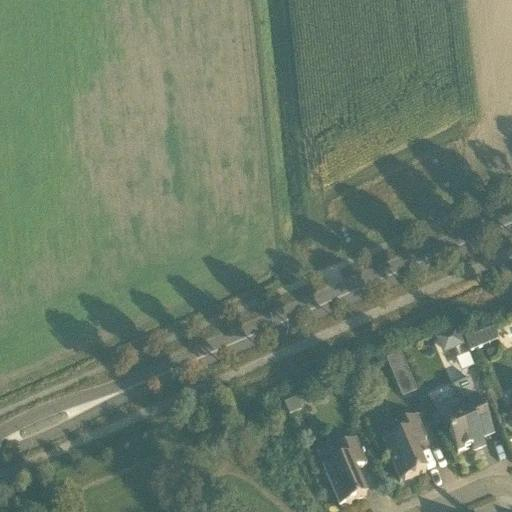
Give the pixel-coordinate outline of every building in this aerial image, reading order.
[(0,159),(12,154),(3,134),(21,126),(7,95),(0,97),(0,159)] [(456,329),(435,338),(443,356),(464,347),(456,329)] [(483,348),(478,336),(466,340),(471,352),(483,348)] [(400,354),(386,360),(391,374),(406,368),(400,354)] [(437,408),(457,454),(471,448),(472,452),(484,447),(481,440),(493,434),(477,397),(476,397),(470,380),(452,387),(456,399),(437,408)] [(400,483),(426,472),(414,445),(426,440),(416,417),(394,426),(398,436),(383,443),(400,483)] [(340,509),(366,498),(354,471),(366,465),(355,440),(333,449),(339,461),(323,468),(340,509)]
